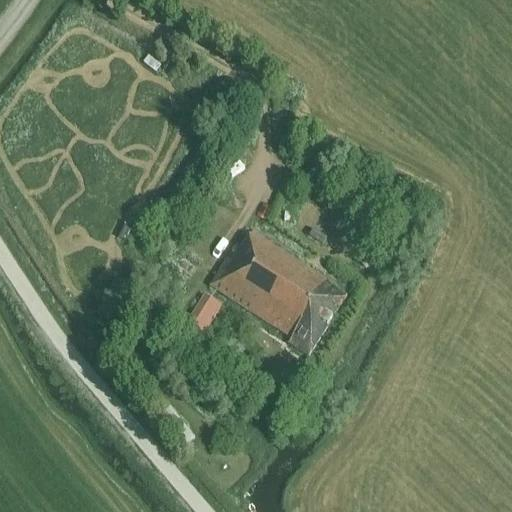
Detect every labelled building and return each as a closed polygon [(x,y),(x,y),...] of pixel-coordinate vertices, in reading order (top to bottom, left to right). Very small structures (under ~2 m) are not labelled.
[(307,356),(346,297),(330,286),(331,285),(251,233),(240,250),(236,247),(209,287),(291,339),(288,343),(307,356)] [(202,335),(221,310),(203,297),(184,323),(202,335)] [(145,337),(154,325),(145,318),(136,329),(145,337)] [(193,441),(168,409),(159,416),(183,448),(193,441)] [(195,415),(187,423),(200,438),(208,431),(195,415)]
